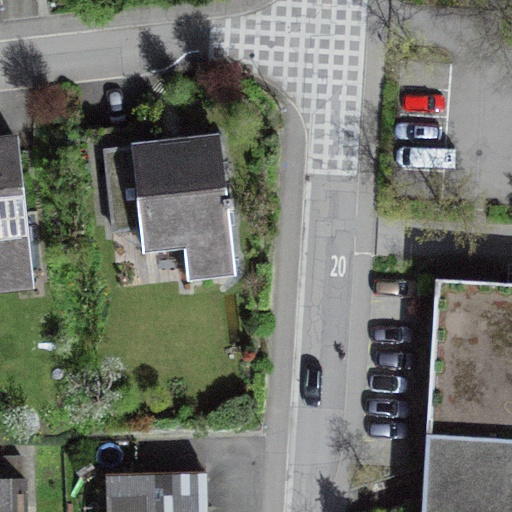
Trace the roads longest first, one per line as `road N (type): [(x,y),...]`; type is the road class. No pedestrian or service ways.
road 1 (residential): [(346,24),(305,511)]
road 2 (residential): [(346,24),(0,65)]
